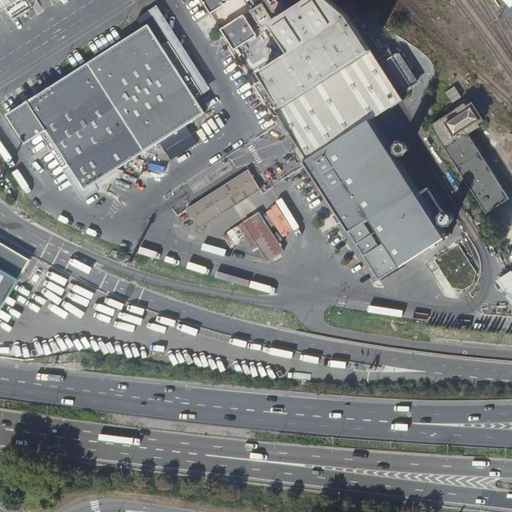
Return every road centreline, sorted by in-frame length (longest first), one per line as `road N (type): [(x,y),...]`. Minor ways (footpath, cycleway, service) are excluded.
road 1 (trunk): [(403,423),(142,402),(0,381)]
road 2 (trunk): [(202,454),(511,500)]
road 3 (trunk): [(202,454),(511,467)]
road 4 (trunk): [(0,427),(202,454)]
